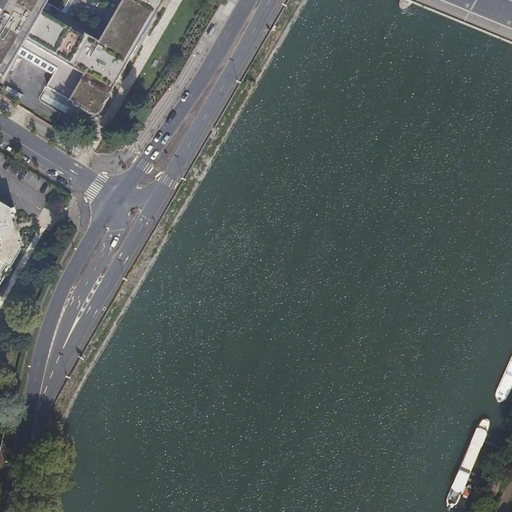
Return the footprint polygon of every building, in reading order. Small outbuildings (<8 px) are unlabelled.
[(0,0),(0,54),(6,58),(19,37),(25,40),(83,74),(68,100),(72,102),(72,103),(74,105),(88,114),(88,113),(91,115),(92,114),(93,114),(94,114),(95,114),(96,114),(97,113),(98,113),(98,112),(99,113),(100,110),(101,111),(109,96),(110,93),(109,93),(138,44),(144,33),(162,0),(0,0)] [(0,75),(2,77),(20,47),(20,48),(56,69),(53,75),(47,85),(47,86),(47,87),(68,100),(83,74),(25,40),(19,37),(6,58),(0,54),(0,75)] [(56,69),(20,48),(16,54),(53,75),(56,69)] [(0,284),(6,273),(5,272),(8,266),(10,267),(17,253),(16,246),(19,245),(17,237),(13,238),(12,230),(10,223),(14,222),(13,215),(11,216),(9,208),(0,202),(0,284)] [(497,400),(498,401),(500,401),(502,401),(504,400),(506,398),(507,396),(511,385),(511,355),(495,393),(495,395),(495,397),(496,399),(497,400)] [(484,418),(482,419),(480,422),(450,492),(448,498),(447,501),(447,503),(448,506),(449,508),(450,510),(453,509),(456,507),(457,505),(459,502),(460,499),(462,495),(487,433),(489,425),(490,422),(489,420),(487,418),(486,418),(484,418)]
